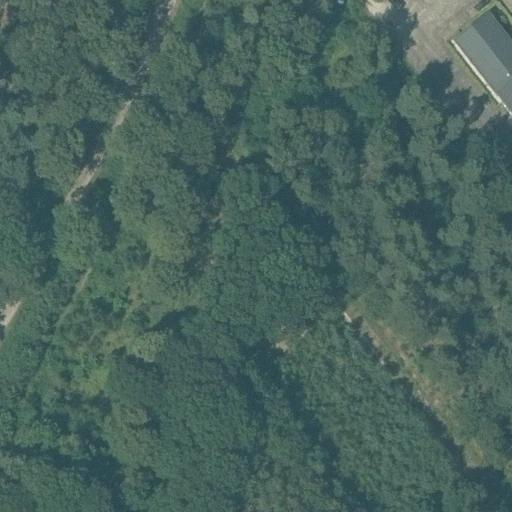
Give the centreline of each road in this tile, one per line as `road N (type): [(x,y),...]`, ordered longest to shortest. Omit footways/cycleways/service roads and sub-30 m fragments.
road 1 (track): [(511,511),(184,95)]
road 2 (unclassified): [(0,331),(152,49),(167,0)]
